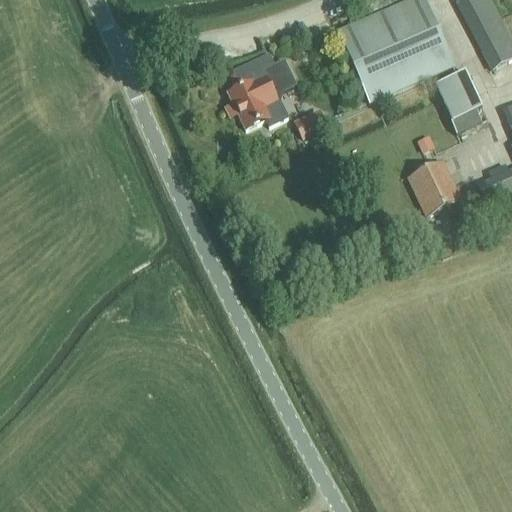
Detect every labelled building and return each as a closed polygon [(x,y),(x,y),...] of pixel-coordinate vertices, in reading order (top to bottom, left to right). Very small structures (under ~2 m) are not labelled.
[(455,73),(422,0),(419,0),(337,36),(369,110),(455,73)] [(468,0),(456,6),(491,75),(511,63),(511,50),(497,21),(486,0),(468,0)] [(238,120),(245,135),(265,125),(269,132),(288,123),(280,107),(284,96),(297,90),(284,64),(274,69),(269,59),(229,78),(237,94),(228,99),(233,109),(225,112),(230,124),(238,120)] [(465,76),(435,90),(453,127),(451,128),(456,139),(481,127),(476,116),(482,113),(465,76)] [(509,130),(511,128),(511,109),(502,114),(509,130)] [(319,117),(295,128),(302,143),(326,132),(319,117)] [(417,146),(423,158),(434,153),(429,141),(417,146)] [(424,175),(409,182),(428,221),(459,207),(441,168),(440,167),(424,175)] [(491,182),(476,189),(489,218),(504,211),(491,182)]
